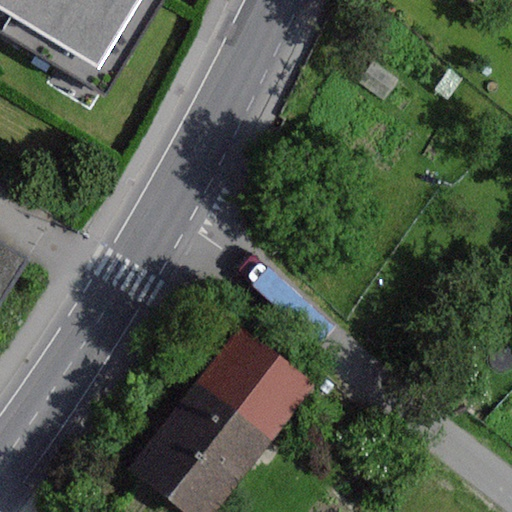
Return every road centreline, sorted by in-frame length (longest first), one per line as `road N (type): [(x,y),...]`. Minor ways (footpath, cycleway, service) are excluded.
road 1 (residential): [(511,475),(176,201)]
road 2 (secondary): [(176,201),(0,474)]
road 3 (secondary): [(278,0),(176,201)]
